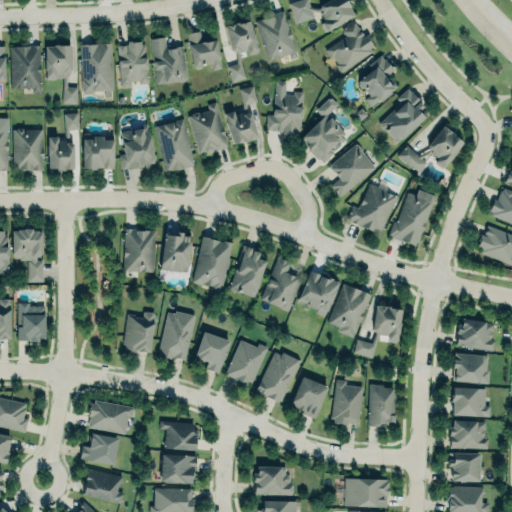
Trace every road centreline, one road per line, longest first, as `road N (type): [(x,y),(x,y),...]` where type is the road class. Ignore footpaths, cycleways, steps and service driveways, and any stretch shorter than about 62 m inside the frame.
road 1 (residential): [(0,200),(214,206),(511,297)]
road 2 (residential): [(0,370),(153,384),(315,449),(419,460)]
road 3 (residential): [(486,129),(425,342),(415,511)]
road 4 (residential): [(46,480),(66,374),(64,200)]
road 5 (residential): [(0,17),(99,16),(202,0)]
road 6 (residential): [(381,0),(486,129)]
road 7 (residential): [(307,236),(313,213),(278,169),(223,180),(214,206)]
